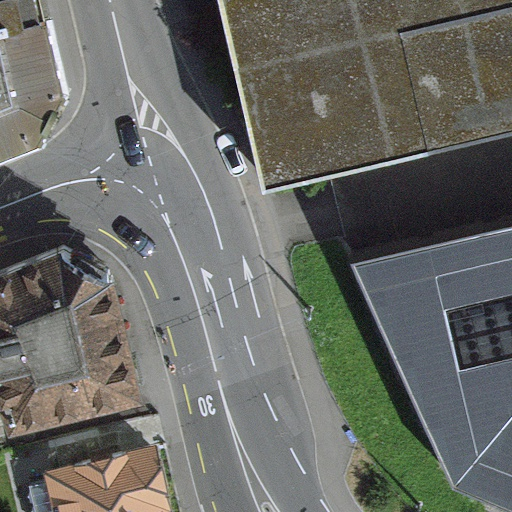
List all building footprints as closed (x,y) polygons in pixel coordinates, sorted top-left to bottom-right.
[(0,0),(0,12),(44,1),(43,0),(0,0)] [(511,0),(222,0),(261,176),(341,159),(511,121),(511,0)] [(0,12),(0,139),(18,133),(64,83),(44,1),(0,12)] [(511,204),(367,239),(356,241),(455,468),(511,491),(511,204)] [(0,353),(18,399),(145,372),(117,263),(64,237),(0,259),(0,353)] [(61,511),(182,511),(161,418),(46,444),(61,511)]
